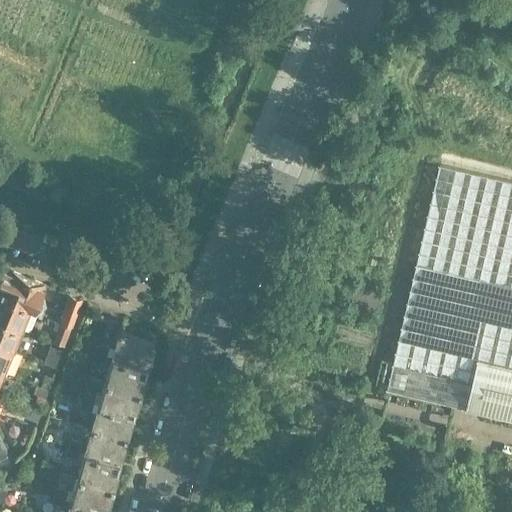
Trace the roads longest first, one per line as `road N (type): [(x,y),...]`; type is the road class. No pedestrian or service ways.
road 1 (tertiary): [(228,330),(353,0)]
road 2 (residential): [(228,330),(0,235)]
road 3 (tertiary): [(168,511),(228,330)]
